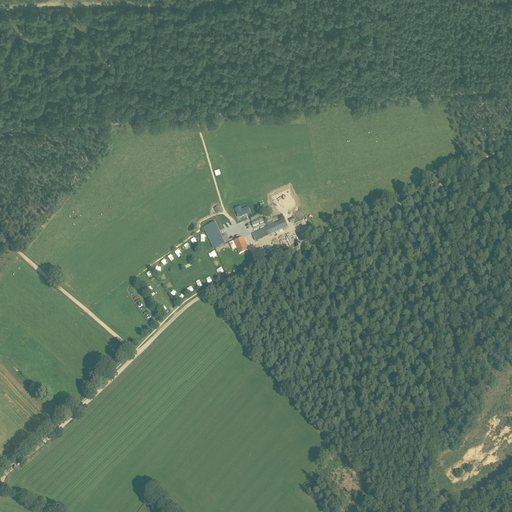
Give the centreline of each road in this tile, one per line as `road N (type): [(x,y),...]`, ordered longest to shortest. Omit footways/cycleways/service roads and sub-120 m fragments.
road 1 (track): [(0,132),(511,86)]
road 2 (track): [(406,511),(429,400),(442,265),(467,167)]
road 3 (track): [(260,269),(511,151)]
road 4 (track): [(0,5),(217,2)]
road 5 (track): [(0,483),(136,354)]
road 6 (track): [(136,354),(0,236)]
road 7 (track): [(136,354),(199,297),(260,269)]
